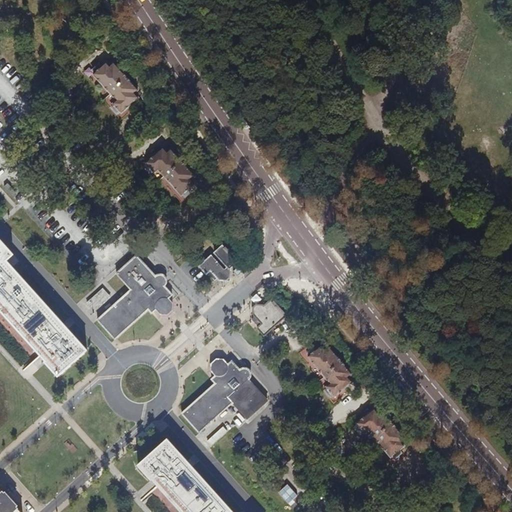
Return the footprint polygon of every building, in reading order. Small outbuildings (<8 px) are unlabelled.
[(113,104),(121,113),(138,97),(134,93),(138,90),(113,64),(109,67),(106,64),(94,75),(117,100),(113,104)] [(159,170),(182,196),(195,184),(192,180),(195,177),(172,151),(167,156),(163,151),(148,164),(156,173),(159,170)] [(0,313),(42,361),(58,378),(88,351),(8,262),(15,256),(1,239),(0,240),(0,313)] [(214,253),(229,270),(237,263),(235,260),(236,260),(226,248),(225,249),(222,246),(214,253)] [(173,294),(166,286),(167,286),(168,283),(169,280),(168,278),(167,276),(164,273),(162,273),(159,273),(158,273),(155,274),(137,254),(116,273),(132,289),(99,319),(117,339),(150,309),(153,312),(157,308),(162,312),(168,315),(172,310),(172,303),(168,298),(173,294)] [(87,303),(95,312),(111,297),(103,288),(87,303)] [(256,329),(264,337),(286,317),(273,302),(272,303),(270,301),(263,307),(256,305),(253,308),(252,315),(254,318),(252,320),(258,327),(256,329)] [(328,389),(336,398),(353,384),(350,379),(353,376),(330,348),(326,351),(323,347),(310,358),(332,385),(328,389)] [(243,385),(249,380),(250,379),(251,377),(251,375),(251,373),(250,371),(249,370),(247,369),(244,368),(242,368),(240,369),(239,370),(232,362),(228,365),(224,360),(217,361),(212,365),(211,372),(215,376),(211,380),(214,385),(182,414),(199,433),(247,390),(243,385)] [(393,455),(395,458),(401,453),(399,450),(404,446),(401,442),(404,439),(382,412),(378,415),(374,410),(358,424),(365,433),(368,430),(391,457),(393,455)] [(222,426),(206,440),(211,446),(227,431),(222,426)] [(231,511),(167,441),(138,467),(151,482),(153,481),(155,483),(180,511),(231,511)] [(0,511),(20,511),(17,508),(18,507),(3,491),(2,492),(0,489),(0,511)]
